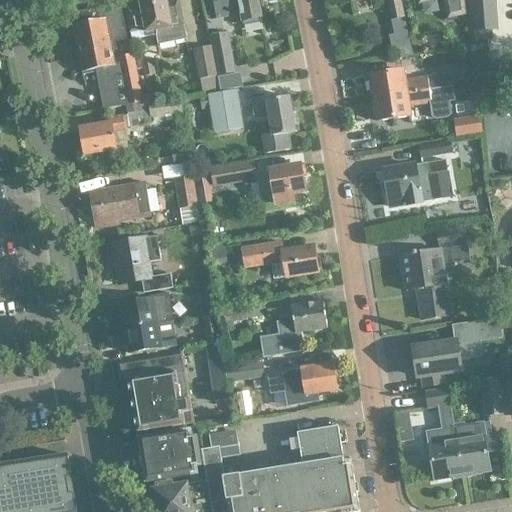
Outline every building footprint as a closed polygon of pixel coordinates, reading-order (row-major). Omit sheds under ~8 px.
[(132,41),(147,38),(144,20),(181,13),(178,0),(168,0),(166,1),(165,0),(139,0),(140,2),(125,5),(132,41)] [(213,0),(218,19),(239,14),(239,16),(242,16),(243,22),(261,18),(257,0),(213,0)] [(399,0),(386,3),(390,22),(402,19),(399,0)] [(417,0),(418,5),(442,0),(445,16),(461,13),(458,0),(417,0)] [(496,30),(493,0),(469,0),(472,31),(492,30),(496,30)] [(66,37),(77,37),(125,27),(120,5),(65,15),(66,37)] [(187,39),(181,13),(144,20),(147,38),(155,36),(157,46),(187,39)] [(125,27),(77,37),(84,72),(95,70),(103,110),(125,106),(132,105),(144,103),(135,55),(117,58),(118,65),(114,66),(112,52),(117,51),(115,42),(127,40),(125,27)] [(212,47),(222,92),(230,90),(236,89),(242,88),(239,72),(235,73),(230,44),(212,47)] [(197,81),(199,80),(202,95),(222,92),(212,47),(192,50),(197,81)] [(141,63),(143,77),(155,75),(152,61),(141,63)] [(439,77),(427,79),(405,82),(403,70),(371,75),(374,98),(440,88),(439,77)] [(479,75),(480,89),(502,87),(501,73),(479,75)] [(452,86),(440,88),(374,98),(378,121),(411,116),(409,107),(431,104),(433,116),(436,119),(449,117),(451,113),(449,102),(455,102),(452,86)] [(222,92),(202,95),(203,97),(199,98),(202,110),(208,109),(213,135),(244,129),(236,89),(230,90),(222,92)] [(291,113),(288,97),(252,103),(254,114),(268,112),(272,134),(262,136),(265,154),(290,150),(287,134),(295,133),(294,132),(299,131),(296,112),(291,113)] [(150,117),(181,111),(179,100),(159,104),(159,103),(148,105),(150,117)] [(132,105),(134,121),(150,118),(150,117),(148,105),(145,105),(144,103),(132,105)] [(457,133),(480,129),(478,114),(454,118),(457,133)] [(126,132),(123,117),(111,119),(112,125),(80,130),(84,156),(117,151),(114,134),(126,132)] [(420,160),(453,155),(450,141),(418,147),(420,160)] [(154,156),(155,168),(186,166),(185,154),(154,156)] [(213,189),(256,182),(253,164),(210,171),(213,189)] [(408,206),(422,203),(443,199),(439,175),(430,177),(428,164),(415,166),(415,165),(383,171),(385,183),(382,183),(384,193),(387,192),(388,197),(389,197),(391,207),(408,204),(408,206)] [(288,202),(287,197),(292,196),(291,193),(304,191),(300,166),(256,174),(262,207),(288,202)] [(208,173),(194,175),(198,199),(212,196),(208,173)] [(181,178),(183,194),(195,192),(193,176),(181,178)] [(150,216),(145,184),(108,189),(109,192),(91,195),(96,229),(113,227),(112,223),(150,216)] [(235,213),(259,210),(255,188),(232,191),(235,213)] [(437,232),(440,251),(400,257),(405,291),(417,289),(421,321),(449,317),(442,265),(469,261),(465,228),(437,232)] [(120,284),(141,281),(143,294),(172,289),(170,277),(151,279),(148,262),(160,261),(156,237),(117,243),(119,256),(115,257),(120,284)] [(282,252),(281,242),(241,249),(244,269),(283,262),(286,278),(318,273),(318,268),(319,268),(318,258),(316,258),(314,247),(282,252)] [(511,310),(511,273),(500,274),(502,311),(511,310)] [(121,317),(123,330),(157,325),(173,322),(169,297),(122,305),(124,316),(121,317)] [(304,353),(301,333),(327,329),(323,301),(291,306),(292,309),(277,311),(279,323),(276,324),(278,336),(259,339),(263,360),(304,353)] [(260,303),(219,312),(222,326),(263,317),(260,303)] [(216,327),(215,318),(203,320),(204,329),(216,327)] [(499,319),(460,325),(462,342),(415,349),(419,377),(422,376),(423,387),(444,384),(442,373),(460,371),(459,360),(481,357),(479,341),(502,338),(499,319)] [(157,325),(123,330),(125,343),(128,342),(130,354),(177,346),(175,334),(159,337),(157,325)] [(205,351),(207,359),(221,357),(219,348),(205,351)] [(511,348),(499,350),(503,378),(511,376),(511,348)] [(183,353),(117,364),(126,417),(135,416),(137,433),(194,424),(183,353)] [(222,366),(221,357),(207,359),(208,368),(222,366)] [(226,383),(226,385),(264,379),(262,364),(224,370),(225,375),(226,383)] [(288,388),(304,385),(305,395),(337,390),(333,364),(266,375),(269,394),(288,391),(288,388)] [(210,377),(225,375),(224,370),(223,370),(222,366),(208,368),(210,377)] [(226,383),(225,375),(210,377),(211,386),(226,383)] [(479,382),(484,419),(503,416),(498,379),(479,382)] [(225,385),(226,385),(226,383),(211,386),(212,395),(227,392),(225,385)] [(451,407),(448,389),(424,392),(426,410),(438,409),(451,407)] [(228,401),(227,392),(212,395),(214,404),(228,401)] [(435,480),(463,476),(456,434),(455,434),(454,426),(451,407),(438,409),(442,431),(427,433),(430,449),(427,450),(429,462),(432,461),(435,480)] [(455,434),(456,434),(463,476),(490,471),(487,454),(497,452),(494,437),(491,437),(489,425),(484,426),(484,425),(464,428),(464,425),(454,426),(455,434)] [(211,511),(214,511),(227,510),(227,511),(359,511),(352,465),(344,466),(338,427),(297,434),(303,465),(224,478),(221,460),(240,456),(236,432),(209,436),(211,449),(201,450),(206,482),(211,511)] [(190,475),(188,467),(200,465),(196,438),(184,440),(183,433),(140,440),(142,456),(140,456),(142,467),(144,467),(146,482),(190,475)] [(0,511),(76,511),(75,500),(74,498),(77,497),(77,494),(74,477),(73,472),(70,472),(67,455),(64,455),(0,466),(0,511)] [(211,511),(206,482),(172,487),(172,483),(156,486),(156,490),(152,491),(155,507),(144,509),(144,511),(211,511)]
